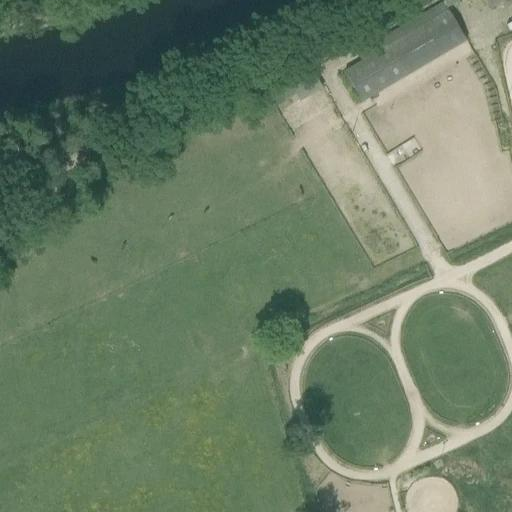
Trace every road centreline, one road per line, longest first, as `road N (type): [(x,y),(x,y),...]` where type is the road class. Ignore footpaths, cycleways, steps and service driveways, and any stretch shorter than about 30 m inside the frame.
road 1 (track): [(0,210),(146,82)]
road 2 (track): [(146,82),(272,26),(309,0)]
road 3 (track): [(0,30),(137,0)]
